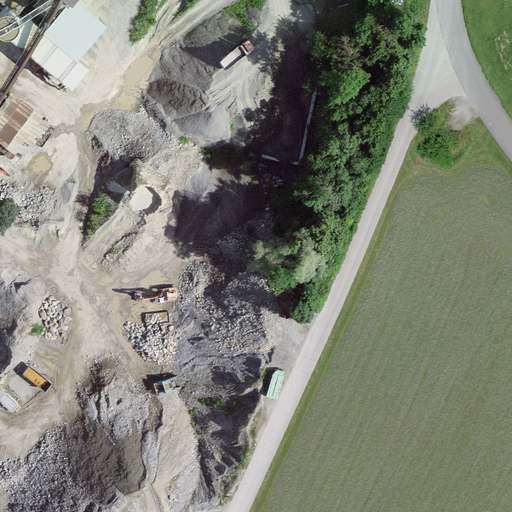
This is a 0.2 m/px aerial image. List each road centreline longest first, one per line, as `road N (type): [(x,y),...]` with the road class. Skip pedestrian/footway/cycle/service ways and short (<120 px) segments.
road 1 (unclassified): [(241,511),(419,126),(442,0)]
road 2 (unclassified): [(448,0),(459,50),(511,146)]
